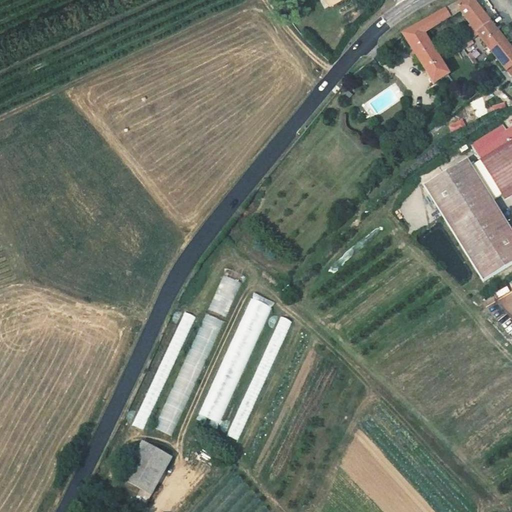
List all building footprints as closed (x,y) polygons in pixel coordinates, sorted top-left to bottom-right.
[(461,15),(465,20),(480,11),(471,0),(467,0),(455,7),(461,15)] [(448,75),(424,38),(461,15),(455,7),(402,36),(433,85),(448,75)] [(475,33),(489,24),(480,11),(465,20),(471,28),(475,33)] [(499,65),(484,75),(489,83),(511,65),(511,54),(489,24),(475,33),(478,37),(499,65)] [(475,33),(471,28),(463,34),(470,43),(478,37),(475,33)] [(511,124),(505,129),(501,124),(469,144),(499,195),(511,187),(511,124)] [(511,236),(463,158),(419,185),(478,282),(511,262),(511,236)] [(226,319),(244,277),(225,269),(207,311),(226,319)] [(218,431),(272,303),(250,294),(197,422),(218,431)] [(173,312),(129,429),(146,436),(191,319),(173,312)] [(174,439),(220,321),(202,314),(156,432),(174,439)] [(278,317),(229,438),(239,442),(288,321),(278,317)] [(119,486),(147,503),(176,457),(146,440),(119,486)]
